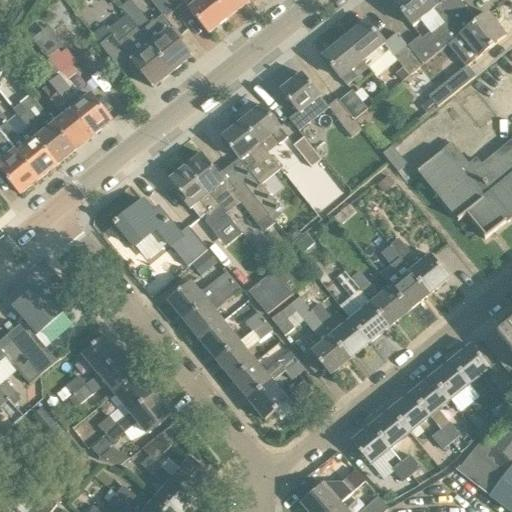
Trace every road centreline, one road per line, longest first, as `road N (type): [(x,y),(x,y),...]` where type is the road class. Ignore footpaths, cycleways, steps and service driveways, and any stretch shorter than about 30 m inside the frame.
road 1 (residential): [(259,491),(250,458),(57,214)]
road 2 (tertiary): [(57,214),(318,0)]
road 3 (residential): [(259,491),(511,270)]
